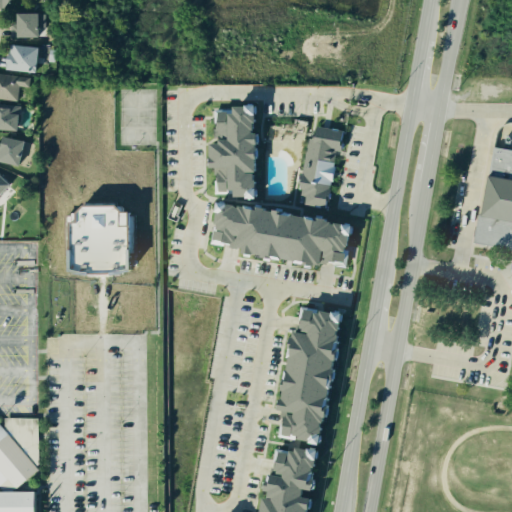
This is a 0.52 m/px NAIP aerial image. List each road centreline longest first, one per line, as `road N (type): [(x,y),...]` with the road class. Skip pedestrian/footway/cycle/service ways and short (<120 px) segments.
road 1 (secondary): [(367,511),(456,0)]
road 2 (secondary): [(408,104),(379,275)]
road 3 (secondary): [(367,346),(338,511)]
